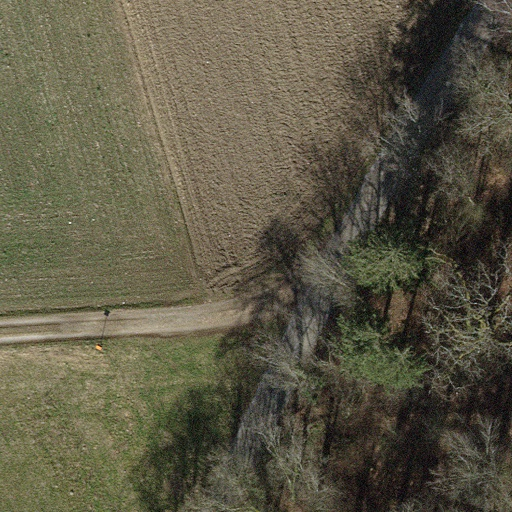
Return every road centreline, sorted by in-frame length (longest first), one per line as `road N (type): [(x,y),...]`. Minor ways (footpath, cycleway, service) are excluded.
road 1 (track): [(501,0),(453,64),(332,266),(227,511)]
road 2 (track): [(332,266),(213,313),(0,323)]
